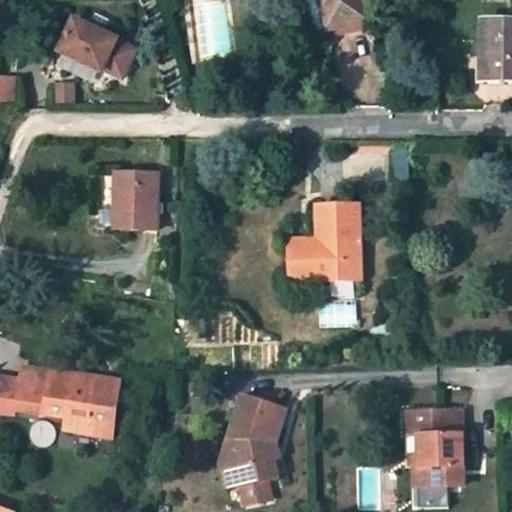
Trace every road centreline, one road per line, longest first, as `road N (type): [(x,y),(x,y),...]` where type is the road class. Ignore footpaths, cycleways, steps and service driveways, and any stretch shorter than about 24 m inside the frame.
road 1 (residential): [(511,124),(38,125)]
road 2 (residential): [(221,383),(511,374)]
